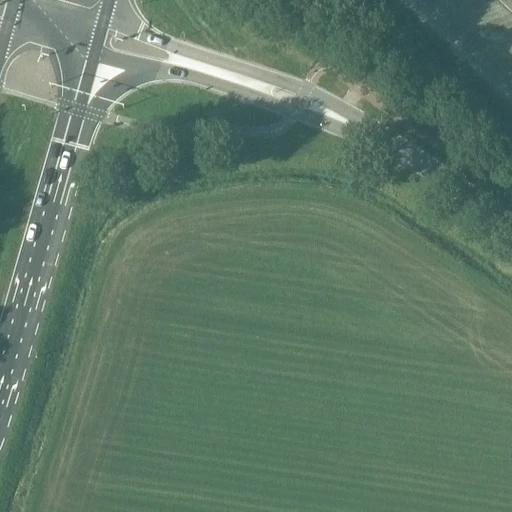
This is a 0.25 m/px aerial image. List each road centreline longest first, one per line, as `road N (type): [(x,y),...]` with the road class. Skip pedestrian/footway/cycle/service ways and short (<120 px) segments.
road 1 (tertiary): [(511,228),(406,154),(296,99),(98,39)]
road 2 (primary): [(0,376),(98,39)]
